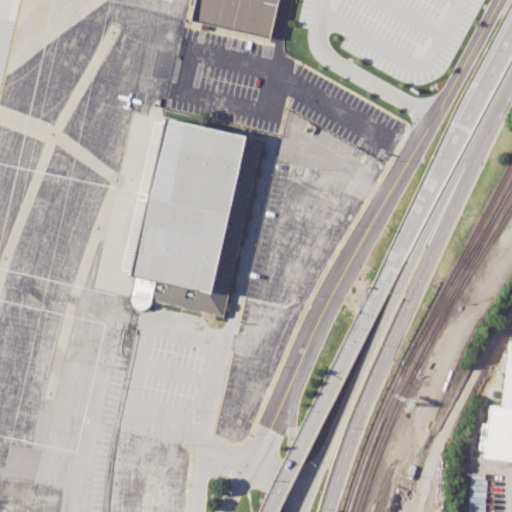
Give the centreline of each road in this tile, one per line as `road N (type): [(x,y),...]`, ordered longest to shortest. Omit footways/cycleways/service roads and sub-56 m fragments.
road 1 (motorway): [(326,511),(362,402),(511,77)]
road 2 (motorway): [(300,492),(406,271),(451,199)]
road 3 (residential): [(282,406),(432,116)]
road 4 (motorway): [(388,271),(268,511)]
road 5 (motorway): [(511,33),(388,271)]
road 6 (residential): [(432,116),(497,0)]
